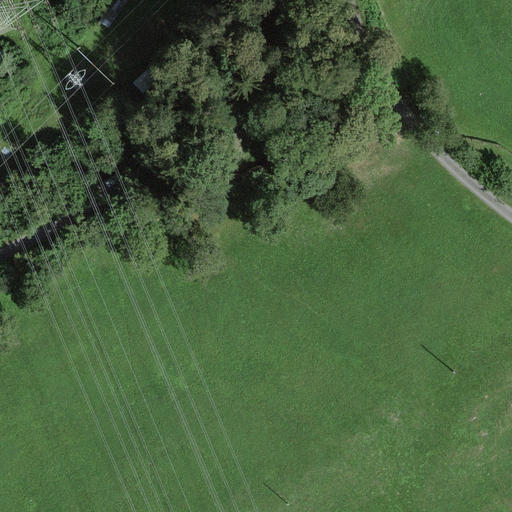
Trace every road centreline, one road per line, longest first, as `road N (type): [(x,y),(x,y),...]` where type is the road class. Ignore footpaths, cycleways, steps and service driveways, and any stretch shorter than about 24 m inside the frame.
road 1 (track): [(0,258),(128,184),(251,98),(275,42),(279,0)]
road 2 (unclassified): [(349,0),(394,108),(511,222)]
